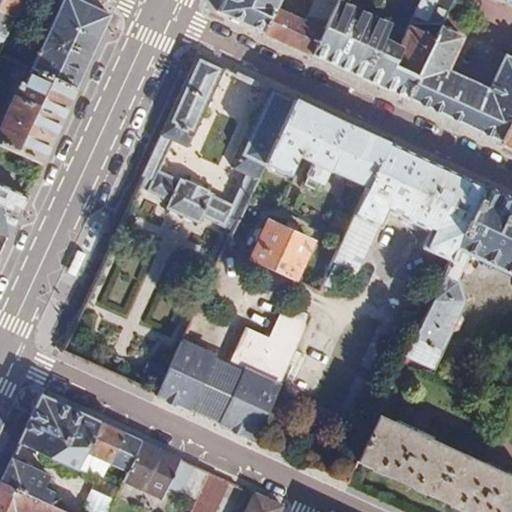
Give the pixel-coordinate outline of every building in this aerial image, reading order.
[(0,0),(0,46),(20,0),(0,0)] [(63,0),(32,67),(76,87),(97,42),(110,13),(82,0),(63,0)] [(312,55),(337,0),(222,0),(217,11),(312,55)] [(361,77),(405,98),(439,25),(450,0),(420,0),(399,44),(382,37),(387,23),(345,4),(347,0),(337,0),(312,55),(361,77)] [(439,25),(405,98),(458,122),(501,142),(511,116),(511,60),(506,57),(491,90),(447,70),(462,35),(439,25)] [(264,162),(293,97),(271,87),(239,156),(252,164),(238,195),(165,161),(178,130),(193,136),(226,66),(198,53),(141,175),(173,190),(170,196),(201,211),(204,205),(237,220),(264,162)] [(0,125),(0,142),(41,162),(61,120),(76,87),(32,67),(25,82),(22,80),(19,87),(23,89),(20,96),(15,93),(0,125)] [(343,120),(293,97),(264,162),(288,173),(297,154),(314,161),(305,182),(319,188),(328,168),(367,186),(387,141),(343,120)] [(511,116),(501,142),(511,146),(511,116)] [(438,164),(387,141),(367,186),(352,217),(346,232),(332,261),(355,272),(376,226),(378,227),(386,211),(429,231),(422,248),(449,260),(483,185),(438,164)] [(0,206),(17,214),(26,196),(0,184),(0,206)] [(511,198),(483,185),(449,260),(405,356),(434,369),(464,301),(459,282),(455,281),(467,253),(511,273),(511,198)] [(0,230),(8,234),(17,214),(0,206),(0,230)] [(346,232),(352,217),(339,211),(333,227),(346,232)] [(267,221),(249,259),(292,279),(310,241),(267,221)] [(218,425),(252,440),(311,312),(287,302),(273,332),(267,329),(262,340),(247,333),(234,363),(244,368),(242,372),(218,425)] [(211,354),(181,340),(175,351),(155,395),(186,410),(210,357),(211,354)] [(210,357),(186,410),(218,425),(242,372),(210,357)] [(127,470),(140,441),(40,395),(20,439),(19,443),(75,470),(78,466),(84,470),(92,454),(127,470)] [(511,511),(511,477),(378,416),(358,461),(468,511),(511,511)] [(172,455),(140,441),(127,470),(123,479),(161,496),(167,483),(179,459),(172,455)] [(11,459),(1,482),(50,505),(55,495),(44,490),(50,478),(11,459)] [(179,459),(167,483),(183,490),(195,466),(179,459)] [(214,511),(228,482),(208,472),(189,511),(214,511)] [(0,483),(0,511),(65,511),(50,505),(1,482),(0,483)] [(279,511),(282,506),(252,493),(243,511),(279,511)]
